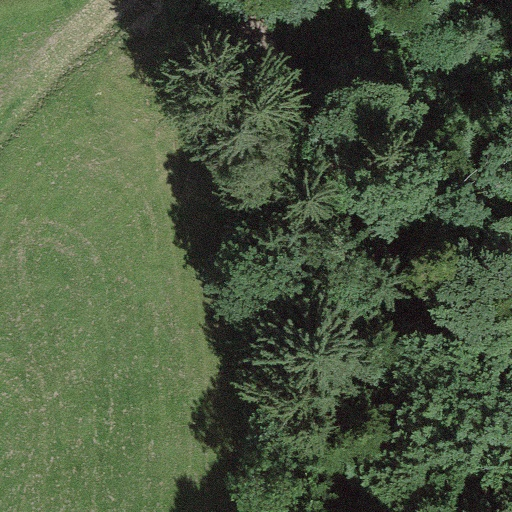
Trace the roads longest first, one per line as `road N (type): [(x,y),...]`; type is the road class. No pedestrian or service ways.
road 1 (track): [(216,0),(347,231),(438,322),(511,337)]
road 2 (track): [(97,0),(0,124)]
